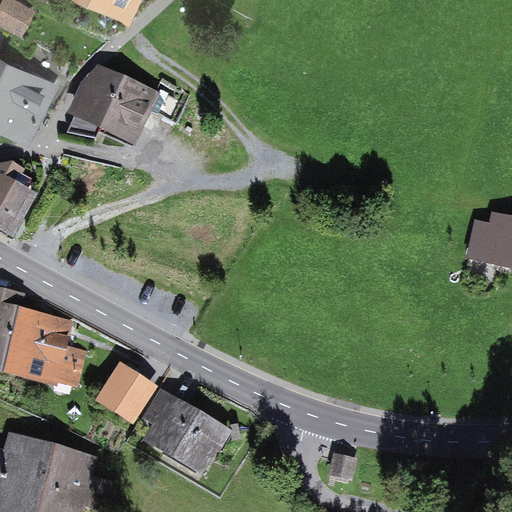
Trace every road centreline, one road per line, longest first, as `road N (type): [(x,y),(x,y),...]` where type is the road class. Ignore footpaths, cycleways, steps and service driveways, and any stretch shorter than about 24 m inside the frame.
road 1 (track): [(128,30),(225,112),(255,168),(247,177),(181,185),(82,219),(50,238),(27,272)]
road 2 (tertiary): [(0,257),(305,413)]
road 3 (residential): [(0,153),(35,149),(77,79),(165,0)]
road 4 (tertiary): [(305,413),(430,441),(511,438)]
road 5 (residential): [(305,413),(302,456),(313,483),(325,496),(370,511)]
